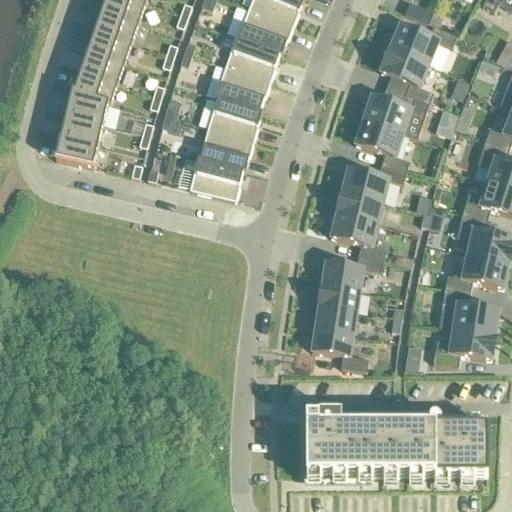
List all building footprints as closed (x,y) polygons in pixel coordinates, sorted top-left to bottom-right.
[(146,11),(114,0),(108,0),(102,19),(139,31),(146,11)] [(149,0),(114,0),(146,11),(149,0)] [(212,19),(218,4),(207,0),(206,0),(201,14),(212,19)] [(255,0),(249,16),(293,34),(305,6),(291,0),(255,0)] [(511,0),(488,0),(481,13),(493,20),(498,11),(511,19),(511,0)] [(404,22),(428,32),(429,30),(433,20),(409,10),(404,22)] [(192,14),(184,11),(180,23),(188,25),(192,14)] [(236,45),(282,63),(293,34),(249,16),(238,45),(236,45)] [(139,31),(102,19),(95,39),(132,52),(139,31)] [(433,20),(429,30),(438,33),(442,24),(433,20)] [(188,25),(180,23),(176,34),(184,37),(188,25)] [(400,34),(390,57),(429,73),(439,50),(452,56),(457,44),(433,34),(428,46),(400,34)] [(132,52),(95,39),(88,59),(125,72),(132,52)] [(236,45),(225,75),(270,91),(280,63),(282,63),(236,45)] [(511,71),(511,47),(504,45),(498,68),(511,71)] [(192,64),(195,52),(188,50),(184,61),(192,64)] [(177,55),(169,52),(166,64),(173,66),(177,55)] [(409,92),(405,103),(429,112),(433,101),(420,96),(429,73),(390,57),(380,80),(409,92)] [(125,72),(88,59),(81,80),(117,92),(125,72)] [(188,75),(192,64),(184,61),(180,73),(188,75)] [(173,66),(166,64),(162,75),(170,78),(173,66)] [(485,69),(481,67),(477,77),(481,78),(485,69)] [(225,75),(215,106),(262,120),(261,119),(270,91),(225,75)] [(117,92),(81,80),(74,99),(72,98),(72,99),(110,113),(117,92)] [(457,87),(455,93),(466,97),(468,92),(457,87)] [(156,93),(153,105),(161,107),(164,95),(156,93)] [(110,114),(110,113),(72,99),(66,124),(103,133),(108,113),(110,114)] [(371,105),(363,129),(403,142),(417,147),(429,112),(405,103),(401,115),(371,105)] [(153,105),(149,116),(157,119),(161,107),(153,105)] [(216,107),(207,137),(253,150),(262,120),(215,106),(216,107)] [(176,127),(180,112),(169,109),(164,124),(176,127)] [(465,141),(474,118),(464,114),(454,137),(465,141)] [(443,118),(440,128),(454,133),(458,123),(443,118)] [(511,119),(503,142),(490,137),(485,150),(509,158),(511,150),(511,119)] [(98,154),(103,133),(66,124),(61,145),(98,154)] [(177,140),(180,128),(176,127),(164,124),(161,136),(177,140)] [(385,162),(381,174),(406,181),(409,170),(396,165),(403,142),(363,129),(355,152),(385,162)] [(145,131),(142,142),(150,145),(153,133),(145,131)] [(198,166),(197,167),(245,179),(253,150),(207,137),(199,166),(198,166)] [(139,154),(147,156),(150,145),(142,142),(139,154)] [(98,154),(61,145),(56,167),(93,176),(98,154)] [(509,158),(485,150),(477,172),(491,176),(487,190),(511,198),(511,172),(505,170),(509,158)] [(236,209),(243,180),(245,180),(245,179),(197,167),(189,198),(236,209)] [(142,174),(134,172),(132,184),(139,186),(142,174)] [(348,178),(342,201),(383,211),(389,189),(403,192),(406,181),(381,174),(378,186),(348,178)] [(156,189),(158,178),(150,176),(148,188),(156,189)] [(511,198),(487,190),(483,204),(469,200),(462,223),(486,229),(490,218),(511,224),(511,198)] [(342,201),(337,222),(378,232),(383,211),(342,201)] [(420,203),(416,219),(427,221),(431,206),(420,203)] [(361,253),(358,265),(383,270),(386,259),(372,255),(378,232),(337,222),(331,245),(361,253)] [(431,224),(423,222),(420,234),(428,236),(431,224)] [(486,229),(462,223),(456,246),(470,249),(467,262),(458,260),(458,261),(508,273),(511,256),(511,247),(484,241),(486,229)] [(508,273),(458,261),(452,285),(447,284),(444,297),(470,302),(472,290),(503,297),(508,273)] [(325,272),(322,294),(360,300),(363,278),(381,281),(383,270),(358,265),(356,277),(325,272)] [(322,294),(318,316),(356,321),(360,300),(322,294)] [(470,302),(444,297),(438,335),(495,343),(498,319),(468,314),(470,302)] [(403,316),(395,315),(393,327),(401,328),(403,316)] [(318,316),(315,337),(353,343),(356,321),(318,316)] [(401,328),(393,327),(391,339),(399,340),(401,328)] [(495,343),(438,335),(453,338),(451,351),(436,349),(433,371),(458,375),(460,363),(491,368),(495,343)] [(341,376),(366,380),(368,368),(350,365),(353,343),(315,337),(312,359),(342,364),(341,376)] [(487,484),(487,435),(369,435),(369,427),(347,427),(347,435),(341,435),(341,424),(318,424),(318,427),(306,427),(306,484),(487,484)]
